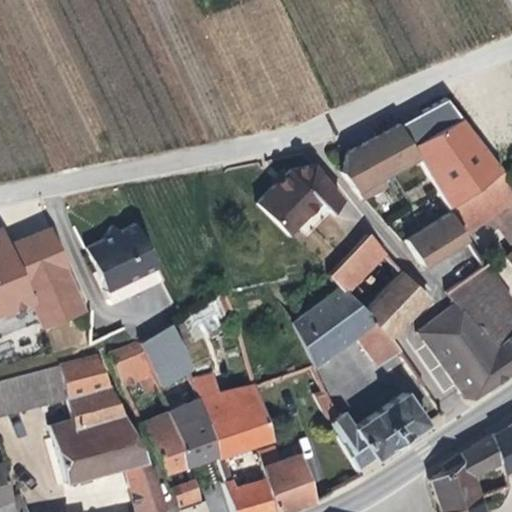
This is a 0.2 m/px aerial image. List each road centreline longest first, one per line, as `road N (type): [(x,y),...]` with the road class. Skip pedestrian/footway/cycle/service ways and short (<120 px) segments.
road 1 (residential): [(511,59),(325,139),(210,161)]
road 2 (residential): [(91,347),(167,315),(212,282),(197,224),(210,161)]
road 3 (residential): [(210,161),(0,199)]
road 4 (secondary): [(353,500),(511,396)]
road 5 (residential): [(91,347),(165,511)]
